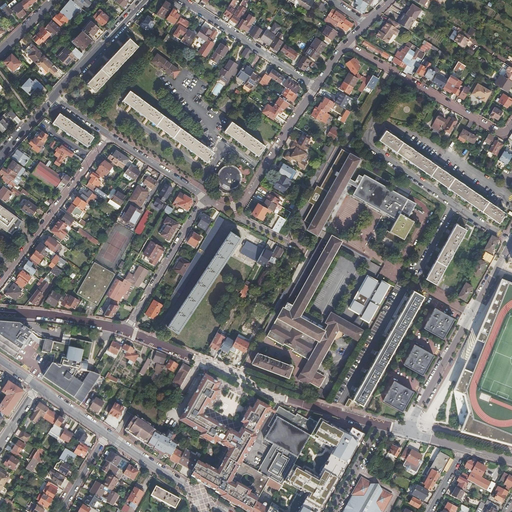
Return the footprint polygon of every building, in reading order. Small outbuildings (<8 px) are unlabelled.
[(17,3),(14,0),(8,5),(10,8),(13,12),(14,11),(19,18),(25,13),(22,10),(24,8),(20,3),(19,2),(17,3)] [(23,0),(20,3),(24,8),(25,10),(36,0),(23,0)] [(71,0),(70,0),(60,12),(61,12),(69,20),(77,11),(79,12),(81,8),(73,1),(71,0)] [(71,0),(73,1),(81,8),(84,5),(87,8),(92,3),(90,2),(91,0),(71,0)] [(235,0),(231,0),(223,13),(229,18),(235,10),(233,9),(235,4),(234,3),(235,0)] [(248,0),(242,0),(241,2),(240,3),(230,19),(237,23),(246,8),(244,7),(248,0)] [(289,0),(295,4),(293,6),(305,15),(307,11),(312,4),(314,0),(313,0),(289,0)] [(363,13),(369,4),(362,0),(356,0),(355,2),(359,4),(356,9),(363,13)] [(156,14),(163,19),(172,6),(172,5),(165,1),(156,14)] [(172,5),(172,6),(175,8),(179,10),(182,5),(178,3),(175,1),(172,5)] [(4,8),(1,10),(7,17),(13,12),(10,8),(8,5),(7,4),(6,3),(3,5),(4,8)] [(421,10),(412,4),(406,14),(415,20),(421,10)] [(342,22),(346,17),(333,9),(332,8),(327,14),(331,17),(337,21),(338,22),(341,23),(342,22)] [(99,9),(92,16),(94,18),(101,11),(99,9)] [(166,31),(168,32),(179,15),(175,12),(176,11),(173,9),(167,19),(172,22),(166,31)] [(102,25),(109,17),(103,11),(96,19),(102,25)] [(67,23),(69,20),(61,12),(57,16),(56,15),(53,19),(61,25),(64,21),(67,23)] [(406,14),(404,13),(401,17),(402,18),(398,23),(399,24),(408,29),(415,20),(406,14)] [(138,19),(134,23),(149,32),(154,24),(152,23),(154,20),(148,15),(146,18),(145,18),(142,22),(138,19)] [(250,33),(255,26),(251,24),(255,18),(249,15),(245,21),(243,19),(238,27),(241,29),(242,28),(250,33)] [(343,22),(342,22),(341,23),(338,22),(337,21),(331,17),(327,22),(335,27),(337,24),(346,31),(349,27),(351,28),(353,24),(345,19),(343,22)] [(398,23),(389,17),(387,21),(386,21),(383,26),(396,34),(399,30),(396,28),(399,24),(398,23)] [(187,31),(187,30),(185,29),(188,24),(184,21),(184,20),(181,18),(177,23),(179,25),(173,35),(181,40),(187,31)] [(87,24),(83,28),(86,30),(92,22),(91,21),(90,20),(87,24)] [(60,28),(51,21),(45,28),(54,35),(60,28)] [(83,28),(81,30),(82,31),(90,38),(95,33),(99,28),(92,22),(86,30),(83,28)] [(281,27),(275,23),(269,32),(275,36),(278,31),(281,27)] [(328,25),(322,34),(325,36),(331,40),(337,31),(328,25)] [(36,34),(32,38),(37,43),(39,45),(43,41),(43,42),(51,34),(42,26),(39,30),(41,31),(37,35),(36,34)] [(250,33),(249,34),(256,38),(262,30),(255,26),(250,33)] [(396,34),(383,26),(380,31),(379,30),(376,35),(387,43),(393,33),(396,35),(396,34)] [(206,40),(209,36),(208,36),(211,31),(205,27),(202,31),(199,30),(197,34),(206,40)] [(468,39),(470,36),(467,34),(459,29),(457,32),(454,30),(449,38),(464,47),(469,40),(468,39)] [(217,32),(213,30),(209,36),(212,38),(212,37),(213,38),(217,32)] [(265,30),(260,39),(269,45),(275,37),(275,36),(269,32),(266,30),(265,30)] [(91,44),(94,41),(90,38),(82,31),(72,43),(77,48),(79,46),(83,50),(89,43),(91,44)] [(180,41),(182,42),(183,40),(189,44),(194,36),(187,31),(181,40),(180,41)] [(278,31),(275,36),(275,37),(269,46),(275,50),(277,51),(278,49),(282,42),(279,40),(282,34),(278,31)] [(306,54),(311,57),(316,60),(326,44),(328,46),(329,44),(322,40),(322,41),(316,37),(306,53),(306,54)] [(138,46),(129,38),(87,84),(95,92),(138,46)] [(376,46),(362,38),(360,42),(373,50),(374,49),(387,57),(389,54),(382,50),(379,48),(376,46)] [(427,53),(432,45),(425,40),(420,48),(427,53)] [(198,53),(205,57),(214,43),(211,41),(209,44),(206,42),(198,53)] [(412,44),(408,42),(402,53),(398,50),(394,56),(402,61),(404,57),(405,55),(412,44)] [(26,53),(34,45),(32,43),(24,51),(26,53)] [(229,49),(220,43),(214,52),(210,59),(216,63),(220,56),(223,58),(229,49)] [(298,52),(285,44),(281,50),(280,51),(285,54),(293,59),(298,52)] [(45,56),(34,45),(26,53),(33,60),(37,64),(40,67),(40,69),(43,71),(45,69),(48,72),(50,70),(54,75),(59,70),(45,56)] [(72,58),(75,55),(67,48),(64,51),(64,50),(58,58),(63,63),(64,62),(67,65),(73,58),(72,58)] [(252,52),(247,48),(243,55),(248,58),(252,52)] [(424,52),(418,48),(412,57),(414,59),(415,57),(416,58),(417,56),(422,59),(425,54),(423,53),(424,52)] [(73,53),(80,59),(83,55),(76,49),(73,53)] [(21,63),(12,54),(5,62),(13,70),(21,63)] [(179,70),(157,54),(151,61),(174,78),(179,70)] [(304,70),(310,60),(309,59),(305,56),(303,56),(297,66),(304,70)] [(394,57),(391,61),(393,62),(395,61),(397,63),(405,68),(407,64),(402,61),(394,56),(394,57)] [(356,72),(359,68),(357,65),(353,59),(352,58),(345,62),(350,70),(349,72),(354,76),(356,72)] [(431,63),(423,59),(416,71),(420,74),(421,73),(424,75),(430,64),(431,63)] [(227,64),(225,63),(219,71),(222,73),(219,77),(227,83),(230,78),(229,78),(232,74),(234,75),(237,70),(235,68),(238,65),(230,60),(227,64)] [(318,70),(320,66),(314,62),(311,61),(310,63),(312,64),(311,66),(318,70)] [(465,66),(458,61),(452,71),(454,72),(455,70),(456,71),(459,67),(461,68),(459,71),(462,72),(465,66)] [(248,67),(244,64),(237,74),(247,81),(253,72),(247,68),(248,67)] [(437,73),(439,69),(435,67),(430,64),(424,75),(424,76),(432,80),(437,73)] [(502,68),(499,73),(501,74),(511,80),(511,67),(509,65),(506,70),(502,68)] [(284,78),(269,67),(265,73),(271,77),(276,81),(280,83),(284,78)] [(253,72),(247,81),(245,84),(253,89),(258,82),(261,79),(261,78),(256,75),(257,74),(253,72)] [(356,82),(358,78),(354,76),(349,72),(344,81),(353,86),(356,82)] [(365,82),(367,83),(372,76),(369,74),(367,78),(356,72),(354,76),(358,78),(365,82)] [(258,82),(265,87),(267,83),(265,81),(268,77),(270,79),(271,77),(265,73),(261,78),(261,79),(258,82)] [(440,75),(437,73),(432,80),(443,87),(448,79),(444,77),(444,75),(441,73),(440,75)] [(451,74),(448,79),(443,87),(451,91),(458,78),(451,74)] [(511,80),(501,74),(494,84),(499,87),(507,92),(511,83),(511,80)] [(369,93),(378,79),(372,76),(367,83),(367,85),(370,87),(367,92),(369,93)] [(37,86),(29,78),(21,87),(28,93),(32,88),(34,89),(37,86)] [(460,79),(458,78),(451,91),(458,95),(464,86),(460,84),(462,81),(460,79)] [(300,87),(287,79),(283,85),(285,87),(296,94),(300,87)] [(349,93),(353,86),(344,81),(340,88),(343,90),(349,93)] [(480,99),(484,101),(490,91),(477,83),(471,93),(475,96),(475,98),(478,100),(480,99)] [(464,85),(464,86),(458,95),(463,98),(470,86),(471,86),(468,84),(466,86),(464,85)] [(281,93),(281,94),(283,95),(288,99),(289,99),(290,99),(293,101),(297,95),(296,94),(285,87),(281,93)] [(213,152),(129,90),(122,100),(206,162),(213,152)] [(337,98),(332,95),(330,99),(335,102),(344,108),(350,97),(341,91),(337,98)] [(511,100),(511,98),(503,93),(497,101),(506,107),(509,102),(510,103),(511,100)] [(232,102),(224,96),(219,104),(223,106),(221,108),(226,112),(232,102)] [(331,108),(335,102),(330,99),(324,96),(318,107),(327,112),(329,108),(331,108)] [(281,98),(280,97),(275,104),(283,109),(285,106),(286,107),(289,103),(287,102),(281,98)] [(271,101),(269,100),(262,112),(273,119),(276,115),(278,112),(280,114),(283,109),(275,104),(271,101)] [(325,122),(330,114),(327,112),(318,107),(316,106),(311,114),(325,122)] [(502,111),(494,106),(489,114),(497,119),(502,111)] [(344,123),(350,112),(347,109),(340,120),(344,123)] [(10,110),(7,114),(12,119),(15,116),(10,110)] [(228,111),(226,114),(231,118),(233,119),(235,116),(228,111)] [(434,128),(431,133),(436,137),(437,136),(438,133),(441,128),(440,127),(445,119),(442,117),(444,114),(440,112),(438,115),(431,127),(434,128)] [(94,137),(59,113),(52,123),(87,147),(94,137)] [(451,118),(448,117),(442,127),(445,129),(444,130),(449,133),(456,120),(452,117),(451,118)] [(9,126),(2,119),(0,120),(0,130),(2,132),(9,126)] [(265,146),(232,121),(224,131),(258,156),(265,146)] [(466,127),(462,125),(458,133),(460,134),(463,129),(465,130),(466,127)] [(334,139),(338,132),(331,128),(327,135),(334,139)] [(465,138),(469,141),(473,143),(476,136),(465,130),(463,129),(460,134),(459,135),(465,138)] [(506,213),(385,130),(378,140),(499,223),(506,213)] [(48,134),(42,131),(37,138),(42,141),(45,138),(48,134)] [(303,133),(299,140),(298,143),(300,145),(306,148),(307,149),(309,145),(306,144),(310,137),(303,133)] [(492,144),(494,139),(496,137),(491,135),(489,133),(485,140),(492,144)] [(37,138),(35,136),(33,140),(32,139),(29,143),(33,146),(31,148),(37,152),(44,142),(42,141),(37,138)] [(488,150),(496,155),(503,144),(494,139),(492,144),(490,147),(488,150)] [(294,141),(290,147),(294,150),(292,153),(288,151),(284,157),(290,161),(291,159),(294,159),(297,161),(298,164),(297,165),(303,169),(307,162),(305,161),(304,158),(307,153),(304,152),(306,148),(300,145),(298,143),(294,141)] [(71,156),(74,152),(62,144),(59,147),(58,146),(55,150),(56,151),(54,154),(58,157),(55,162),(59,165),(67,153),(71,156)] [(28,157),(18,149),(15,154),(12,157),(20,163),(24,158),(26,159),(28,157)] [(123,163),(127,166),(129,167),(130,165),(133,162),(128,159),(129,158),(116,150),(112,156),(123,163)] [(497,162),(504,167),(511,156),(510,156),(511,154),(509,153),(508,154),(503,151),(497,162)] [(317,235),(320,229),(347,181),(349,178),(359,159),(350,153),(307,229),(317,235)] [(112,156),(110,154),(108,158),(121,167),(123,163),(112,156)] [(9,168),(16,173),(19,170),(22,166),(13,160),(8,167),(9,168)] [(100,167),(95,173),(100,176),(102,178),(106,173),(106,174),(112,166),(104,160),(100,167)] [(31,173),(55,189),(61,181),(63,179),(61,177),(62,176),(46,165),(40,161),(39,162),(37,164),(31,173)] [(278,168),(277,171),(279,172),(283,175),(285,176),(286,177),(291,168),(283,163),(280,169),(278,168)] [(129,167),(125,172),(128,174),(136,179),(140,172),(135,169),(130,165),(129,167)] [(237,169),(236,168),(235,168),(233,167),(232,167),(230,166),(228,166),(227,167),(225,167),(224,168),(223,169),(222,170),(221,171),(220,173),(219,174),(219,176),(219,177),(219,179),(219,180),(219,182),(220,183),(221,184),(219,189),(222,190),(225,192),(229,193),(231,188),(232,188),(234,188),(235,187),(237,186),(238,185),(239,184),(240,182),(240,181),(241,179),(241,178),(241,176),(240,175),(240,173),(239,172),(238,171),(237,169)] [(12,179),(16,173),(9,168),(7,170),(3,168),(2,169),(0,171),(12,179)] [(286,177),(291,179),(296,171),(291,168),(286,177)] [(95,173),(93,171),(90,175),(92,177),(89,182),(97,187),(99,185),(101,182),(98,179),(100,176),(95,173)] [(13,187),(16,184),(0,172),(0,177),(9,184),(8,185),(10,186),(8,188),(17,195),(20,192),(13,187)] [(289,184),(292,180),(291,179),(286,177),(285,176),(283,175),(279,172),(276,177),(278,178),(275,182),(274,181),(272,183),(273,186),(283,192),(288,184),(289,184)] [(61,181),(65,184),(67,181),(70,177),(65,173),(62,177),(62,176),(61,177),(63,179),(61,181)] [(415,203),(364,174),(362,177),(356,187),(353,195),(396,219),(389,231),(386,230),(383,236),(395,242),(399,236),(403,238),(413,220),(407,217),(415,203)] [(354,181),(349,178),(347,181),(356,187),(362,177),(359,175),(354,181)] [(152,188),(156,181),(148,176),(144,183),(152,188)] [(147,186),(140,181),(137,185),(129,199),(140,206),(149,191),(145,189),(147,186)] [(97,187),(89,182),(86,185),(105,198),(108,195),(97,187)] [(266,197),(277,203),(280,199),(278,197),(279,195),(277,193),(272,191),(269,189),(267,187),(261,184),(258,187),(268,193),(267,195),(266,197)] [(0,190),(0,197),(5,202),(13,192),(4,186),(0,190)] [(126,196),(117,189),(110,198),(120,205),(126,196)] [(81,195),(80,197),(88,203),(89,204),(93,199),(96,194),(90,190),(84,197),(81,195)] [(192,199),(180,192),(173,204),(177,207),(178,205),(188,210),(192,202),(192,199)] [(80,197),(78,196),(73,203),(77,206),(83,211),(87,214),(88,212),(82,209),(86,204),(87,205),(88,203),(80,197)] [(274,207),(277,203),(266,197),(261,205),(270,209),(272,211),(274,207)] [(37,207),(28,200),(21,209),(31,216),(37,207)] [(154,203),(151,201),(146,209),(153,213),(155,209),(152,207),(154,203)] [(268,212),(270,209),(261,205),(258,202),(252,213),(262,219),(264,216),(263,216),(266,211),(268,212)] [(77,206),(72,203),(67,211),(70,213),(71,213),(75,216),(76,215),(78,217),(83,211),(77,206)] [(126,203),(119,216),(116,220),(133,230),(134,229),(131,227),(140,212),(126,203)] [(23,221),(0,204),(0,226),(12,236),(15,232),(16,231),(17,230),(18,230),(20,228),(20,227),(20,225),(21,224),(23,221)] [(172,209),(167,205),(164,211),(169,215),(172,209)] [(63,216),(61,220),(67,224),(69,225),(71,223),(72,224),(74,222),(72,221),(74,219),(66,213),(63,216)] [(202,218),(198,225),(205,229),(211,219),(204,215),(202,218)] [(172,295),(169,300),(174,303),(180,293),(181,294),(224,219),(218,216),(207,234),(195,254),(190,263),(184,275),(172,295)] [(272,229),(278,232),(286,219),(280,216),(272,229)] [(178,223),(167,217),(164,223),(167,224),(161,235),(169,239),(178,223)] [(63,232),(65,234),(68,230),(65,228),(67,224),(61,220),(59,219),(54,226),(55,226),(63,232)] [(465,231),(454,225),(425,279),(436,285),(445,267),(465,231)] [(63,232),(55,226),(50,233),(53,236),(54,235),(58,238),(59,237),(61,238),(61,237),(60,236),(61,234),(63,232)] [(77,231),(86,238),(89,234),(79,228),(78,229),(77,231)] [(317,235),(321,238),(321,237),(328,241),(331,235),(326,232),(320,229),(317,235)] [(241,238),(230,231),(168,326),(178,333),(241,238)] [(191,236),(188,243),(194,247),(201,236),(194,232),(191,236)] [(308,359),(298,379),(307,384),(309,381),(319,386),(324,376),(315,371),(338,329),(357,340),(363,330),(359,328),(347,321),(330,312),(325,322),(328,323),(326,327),(324,330),(299,316),(341,241),(331,235),(328,241),(321,237),(321,238),(277,317),(273,323),(274,324),(271,330),(270,329),(266,336),(283,345),(284,343),(293,348),(292,350),(308,359)] [(491,252),(498,239),(492,235),(485,249),(491,252)] [(54,252),(60,245),(49,236),(44,244),(54,252)] [(74,245),(76,242),(67,236),(66,238),(65,238),(74,245)] [(257,261),(263,249),(246,241),(240,253),(257,261)] [(44,244),(40,242),(38,245),(39,246),(37,250),(44,255),(44,256),(48,250),(50,252),(50,253),(53,256),(55,253),(54,252),(44,244)] [(162,252),(164,249),(158,245),(151,242),(144,254),(146,255),(151,258),(150,262),(155,265),(157,261),(162,252)] [(283,249),(276,246),(272,252),(268,260),(273,263),(274,260),(273,260),(276,255),(279,257),(283,249)] [(256,261),(265,266),(268,260),(272,252),(264,248),(263,249),(257,261),(256,261)] [(37,250),(36,250),(31,257),(38,263),(39,261),(41,261),(43,259),(42,258),(44,255),(37,250)] [(63,263),(65,260),(57,254),(51,261),(52,261),(56,264),(59,260),(63,263)] [(184,275),(190,263),(180,257),(173,269),(184,275)] [(291,269),(294,270),(299,263),(293,259),(288,267),(291,269)] [(485,262),(479,259),(471,272),(478,276),(485,262)] [(28,260),(23,268),(31,274),(32,272),(31,271),(33,269),(31,268),(32,267),(31,266),(33,263),(28,260)] [(115,274),(94,262),(76,293),(97,305),(115,274)] [(59,276),(62,271),(55,265),(53,268),(51,271),(59,276)] [(132,283),(138,287),(148,270),(140,265),(134,276),(129,273),(126,279),(132,283)] [(31,277),(22,270),(18,276),(18,277),(17,279),(18,279),(16,282),(23,287),(31,277)] [(267,273),(263,271),(256,285),(260,287),(267,273)] [(48,274),(46,272),(39,280),(42,282),(44,280),(48,274)] [(70,278),(63,272),(61,275),(68,280),(70,278)] [(353,310),(347,321),(359,328),(364,319),(368,321),(388,284),(375,277),(374,279),(361,272),(344,304),(353,310)] [(113,299),(123,282),(116,278),(106,295),(113,299)] [(110,304),(104,314),(113,316),(118,306),(116,305),(118,301),(119,302),(125,291),(126,292),(132,283),(126,279),(125,279),(123,282),(113,299),(110,304)] [(290,279),(278,300),(280,302),(292,280),(290,279)] [(511,283),(501,279),(477,339),(485,342),(474,373),(470,371),(465,369),(457,390),(460,392),(463,393),(474,397),(469,410),(460,431),(511,444),(511,283)] [(40,285),(33,295),(29,300),(37,306),(40,301),(38,299),(49,284),(44,280),(42,282),(40,285)] [(19,287),(14,283),(5,294),(7,296),(9,294),(15,299),(22,291),(18,288),(19,287)] [(472,286),(466,283),(459,296),(465,299),(472,286)] [(244,284),(239,293),(240,294),(241,293),(242,294),(240,297),(244,299),(250,287),(249,286),(244,284)] [(60,298),(61,296),(53,290),(46,301),(55,306),(60,298)] [(363,405),(424,296),(413,290),(352,400),(363,405)] [(67,294),(64,292),(61,296),(60,298),(63,300),(63,301),(66,303),(70,305),(71,306),(74,308),(79,300),(71,295),(69,298),(66,296),(67,294)] [(162,305),(154,300),(146,314),(154,319),(162,305)] [(272,311),(271,313),(273,314),(279,304),(276,303),(272,311)] [(453,318),(435,308),(423,328),(442,339),(453,318)] [(299,316),(324,330),(326,327),(301,313),(299,316)] [(0,347),(15,358),(31,332),(19,324),(0,322),(0,347)] [(216,335),(209,346),(217,350),(225,336),(217,332),(216,335)] [(225,350),(229,352),(233,345),(235,341),(226,336),(220,346),(226,349),(225,350)] [(190,337),(188,343),(203,349),(206,342),(195,338),(190,337)] [(235,341),(233,345),(244,351),(248,342),(237,337),(235,341)] [(68,346),(53,342),(50,354),(55,355),(52,363),(83,370),(84,365),(87,365),(92,343),(70,338),(68,346)] [(42,352),(50,354),(53,342),(51,340),(45,340),(42,352)] [(109,348),(108,347),(106,350),(112,353),(117,355),(122,345),(113,341),(109,348)] [(123,352),(121,355),(129,360),(127,363),(131,365),(133,362),(134,362),(138,355),(134,353),(133,353),(134,351),(135,350),(125,344),(122,349),(124,350),(123,352)] [(433,355),(414,344),(403,364),(422,375),(433,355)] [(163,364),(167,354),(161,352),(157,351),(153,360),(158,362),(155,370),(156,371),(161,373),(165,366),(165,365),(163,364)] [(260,352),(258,352),(252,363),(288,377),(292,366),(291,366),(292,364),(289,363),(289,365),(259,353),(260,352)] [(144,365),(139,373),(143,375),(148,367),(147,366),(151,360),(148,358),(144,365)] [(167,365),(166,364),(165,365),(165,366),(173,371),(175,367),(176,368),(178,364),(170,360),(167,365)] [(64,391),(74,397),(88,372),(86,371),(83,370),(52,363),(44,377),(64,391)] [(181,385),(191,368),(182,364),(178,372),(179,373),(175,382),(181,385)] [(151,380),(155,382),(161,373),(156,371),(151,380)] [(88,372),(74,397),(82,402),(102,376),(94,373),(93,373),(88,372)] [(107,378),(117,383),(118,380),(110,376),(111,374),(108,373),(107,374),(105,378),(107,378)] [(240,462),(248,449),(254,437),(253,436),(268,410),(269,408),(257,401),(252,410),(249,409),(242,421),(245,423),(241,430),(238,436),(234,434),(200,415),(207,402),(210,404),(218,391),(215,389),(218,383),(213,380),(206,376),(180,421),(188,425),(196,430),(202,433),(201,436),(209,441),(213,444),(215,441),(216,441),(231,449),(225,458),(216,474),(202,466),(197,463),(192,470),(190,474),(195,477),(194,478),(195,479),(222,494),(221,497),(230,502),(240,508),(247,511),(250,511),(256,502),(266,484),(269,478),(260,473),(258,472),(240,462)] [(24,390),(9,381),(2,390),(7,394),(0,405),(0,421),(5,414),(8,415),(24,390)] [(413,391),(394,381),(383,401),(402,411),(413,391)] [(382,399),(389,386),(385,384),(378,397),(382,399)] [(160,402),(161,399),(149,394),(147,397),(160,402)] [(95,398),(90,407),(93,409),(93,410),(97,412),(99,408),(101,409),(104,403),(95,398)] [(48,410),(49,410),(39,403),(34,412),(35,412),(30,419),(35,423),(40,416),(43,418),(48,410)] [(115,403),(108,414),(118,420),(125,409),(115,403)] [(269,478),(282,485),(284,481),(294,464),(297,458),(310,435),(318,422),(309,417),(308,419),(297,413),(295,416),(279,407),(276,411),(275,414),(271,421),(274,423),(271,428),(265,439),(273,444),(275,446),(260,473),(269,478)] [(43,418),(54,425),(58,417),(59,417),(48,410),(43,418)] [(119,422),(107,416),(104,422),(115,428),(119,422)] [(59,438),(63,430),(59,427),(63,420),(58,417),(54,425),(49,432),(59,438)] [(123,430),(147,446),(154,432),(155,431),(145,425),(144,426),(142,424),(142,423),(133,417),(123,430)] [(320,418),(318,422),(310,435),(337,451),(336,452),(338,453),(335,457),(331,454),(327,461),(328,462),(327,466),(325,465),(319,475),(320,477),(319,479),(304,470),(303,472),(299,470),(300,468),(294,464),(284,481),(291,485),(292,484),(301,489),(300,490),(304,493),(305,492),(308,494),(301,507),(303,508),(301,511),(299,511),(298,511),(276,511),(280,507),(272,502),(268,509),(266,511),(320,511),(322,510),(320,509),(322,506),(324,506),(331,493),(330,492),(332,487),(334,488),(339,480),(337,479),(342,470),(344,471),(347,464),(346,463),(348,459),(350,460),(364,435),(352,428),(326,419),(325,421),(320,418)] [(72,438),(73,435),(65,430),(60,438),(68,443),(72,438)] [(175,449),(177,445),(172,442),(172,441),(172,440),(172,439),(169,438),(171,434),(163,430),(160,435),(154,432),(147,446),(153,449),(153,450),(163,456),(164,455),(170,458),(175,449)] [(75,440),(79,442),(83,445),(88,436),(80,431),(75,440)] [(24,432),(19,439),(27,443),(31,436),(24,432)] [(186,449),(192,436),(190,435),(183,447),(186,449)] [(13,450),(12,451),(16,453),(18,450),(20,451),(24,444),(19,441),(13,450)] [(86,450),(88,447),(83,445),(79,442),(73,452),(83,458),(87,451),(86,450)] [(258,472),(260,473),(275,446),(273,444),(258,472)] [(396,446),(392,444),(388,453),(387,453),(396,458),(396,457),(402,448),(396,445),(396,446)] [(411,450),(406,446),(400,456),(406,460),(403,465),(405,466),(406,470),(411,469),(416,472),(420,465),(419,465),(420,463),(421,462),(422,462),(422,461),(422,460),(421,460),(419,458),(421,455),(411,450)] [(32,458),(38,461),(42,464),(43,462),(37,458),(43,450),(39,448),(38,450),(33,457),(32,458)] [(64,462),(66,464),(69,457),(74,460),(77,455),(65,449),(59,460),(61,461),(64,462)] [(169,459),(177,464),(178,462),(183,454),(175,449),(170,458),(169,459)] [(192,470),(197,463),(199,459),(184,451),(183,454),(178,462),(192,470)] [(445,455),(439,451),(430,467),(430,468),(431,468),(434,470),(439,473),(440,474),(450,457),(445,455)] [(110,452),(105,460),(108,462),(116,467),(121,459),(110,452)] [(4,464),(13,470),(19,461),(12,457),(9,461),(7,460),(4,464)] [(26,468),(31,472),(38,461),(32,458),(29,464),(26,468)] [(63,463),(64,462),(61,461),(56,470),(66,476),(71,468),(63,463)] [(465,467),(472,470),(476,463),(470,461),(468,461),(465,467)] [(118,472),(120,469),(116,467),(108,462),(105,468),(104,467),(102,470),(106,473),(109,468),(112,470),(113,469),(118,472)] [(467,479),(491,492),(494,486),(495,484),(481,477),(486,468),(476,463),(472,470),(469,476),(467,479)] [(429,479),(435,482),(439,473),(434,470),(431,468),(426,477),(429,479)] [(57,473),(51,469),(49,474),(54,477),(52,481),(60,486),(65,477),(57,473)] [(119,481),(124,472),(120,469),(118,472),(115,478),(118,480),(119,481)] [(125,480),(132,484),(139,473),(136,470),(132,477),(128,475),(125,480)] [(10,478),(0,472),(0,491),(6,481),(7,482),(10,478)] [(506,487),(509,488),(509,487),(510,487),(511,484),(511,475),(511,476),(504,472),(499,482),(503,484),(504,483),(507,485),(506,487)] [(112,491),(118,480),(115,478),(109,475),(103,485),(112,491)] [(457,485),(463,489),(467,481),(459,476),(457,481),(459,482),(457,485)] [(426,477),(425,477),(423,481),(425,482),(423,484),(426,486),(425,487),(430,490),(435,482),(429,479),(426,477)] [(278,491),(282,485),(269,478),(266,484),(278,491)] [(372,485),(362,479),(353,494),(355,495),(351,502),(348,500),(343,510),(345,511),(344,511),(380,511),(381,510),(383,511),(391,496),(380,489),(379,491),(372,486),(372,485)] [(103,500),(112,505),(119,495),(112,491),(103,485),(96,481),(94,485),(96,486),(92,493),(103,500)] [(46,494),(53,498),(59,488),(51,484),(49,482),(43,492),(46,494)] [(495,484),(494,486),(497,488),(495,492),(496,493),(495,495),(494,494),(492,497),(502,502),(508,492),(501,488),(497,486),(495,484)] [(412,494),(423,500),(425,496),(428,491),(417,485),(414,490),(412,494)] [(151,495),(175,509),(180,500),(156,486),(151,495)] [(138,490),(134,488),(133,489),(127,500),(121,510),(123,511),(127,511),(130,508),(126,506),(128,503),(130,501),(131,502),(129,505),(134,509),(136,505),(144,492),(139,489),(138,490)] [(459,500),(463,492),(456,488),(452,495),(459,500)] [(37,502),(47,508),(52,500),(40,493),(37,499),(38,500),(37,502)] [(100,504),(103,500),(92,493),(91,493),(89,497),(86,496),(85,498),(87,499),(85,504),(88,505),(96,510),(97,508),(94,506),(95,503),(96,503),(97,502),(100,504)] [(409,503),(417,508),(421,502),(412,497),(409,503)] [(238,510),(240,508),(230,502),(228,505),(238,510)] [(266,511),(268,509),(266,508),(267,506),(267,505),(267,504),(266,503),(265,503),(264,504),(263,504),(262,506),(256,502),(250,511),(266,511)] [(444,510),(447,511),(453,511),(457,507),(448,502),(444,510)] [(481,502),(475,511),(480,511),(485,504),(481,502)] [(488,505),(498,511),(500,507),(490,502),(488,505)]
